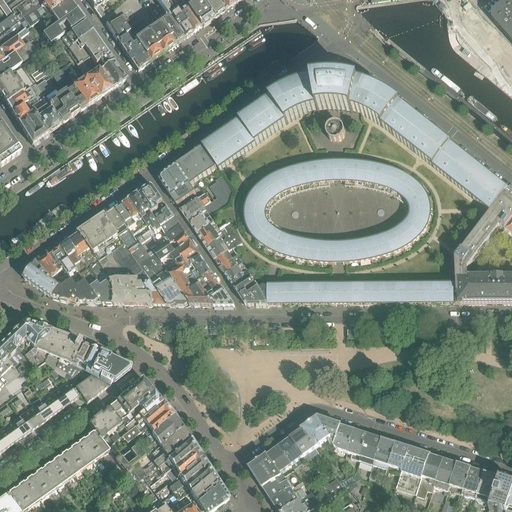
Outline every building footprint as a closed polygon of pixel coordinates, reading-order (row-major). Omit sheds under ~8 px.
[(11,12),(27,0),(18,0),(8,8),(11,12)] [(22,19),(49,0),(28,0),(15,9),(22,19)] [(50,15),(69,2),(68,0),(49,0),(22,19),(23,19),(22,20),(25,23),(30,30),(37,25),(50,15)] [(111,0),(86,0),(90,6),(100,20),(105,17),(99,9),(111,0)] [(192,36),(167,0),(154,0),(159,6),(184,41),(192,36)] [(201,29),(181,0),(167,0),(192,36),(201,29)] [(197,0),(181,0),(201,29),(212,22),(197,0)] [(226,12),(216,0),(197,0),(212,22),(226,12)] [(236,5),(232,0),(216,0),(226,12),(236,5)] [(511,42),(511,3),(510,1),(494,16),(494,22),(511,42)] [(84,22),(78,14),(69,2),(50,15),(58,26),(43,37),(50,47),(63,38),(71,32),(83,22),(84,22)] [(143,54),(151,65),(178,46),(184,41),(159,6),(150,12),(160,25),(135,43),(136,45),(143,54)] [(132,28),(124,15),(106,27),(116,42),(129,34),(127,31),(132,28)] [(0,51),(25,33),(14,16),(0,25),(0,51)] [(108,57),(105,53),(85,24),(62,41),(68,50),(69,50),(72,55),(78,65),(82,62),(89,58),(94,66),(99,63),(104,70),(100,73),(113,91),(126,82),(121,75),(117,70),(113,64),(115,63),(109,55),(108,57)] [(36,57),(29,46),(33,43),(25,33),(0,51),(0,65),(14,56),(21,67),(36,57)] [(136,45),(135,43),(129,34),(116,42),(124,54),(136,45)] [(151,65),(143,54),(136,45),(124,54),(137,74),(151,65)] [(0,81),(20,68),(21,67),(14,56),(0,65),(0,81)] [(113,91),(100,73),(96,68),(90,73),(82,62),(78,65),(76,66),(85,80),(100,100),(113,91)] [(33,88),(24,74),(21,70),(20,68),(0,81),(0,96),(6,105),(22,96),(33,88)] [(66,80),(60,72),(52,78),(58,86),(66,80)] [(100,100),(85,80),(72,88),(73,90),(87,109),(100,100)] [(62,126),(49,108),(42,98),(51,92),(45,83),(36,88),(35,87),(33,88),(22,96),(27,103),(49,135),(62,126)] [(362,114),(371,91),(367,89),(364,88),(359,87),(355,86),(351,85),(348,85),(346,84),(344,84),(340,84),(332,84),(331,84),(323,84),(314,85),(313,85),(308,86),(304,88),(301,88),(308,112),(308,115),(309,115),(312,115),(314,114),(318,113),(318,114),(323,113),(327,113),(332,113),(336,113),(340,113),(345,113),(348,114),(352,115),(353,114),(356,115),(359,116),(361,117),(361,116),(362,116),(363,114),(362,114)] [(274,131),(272,129),(278,125),(279,127),(285,123),(284,122),(292,117),(293,119),(299,116),(299,114),(306,111),(306,113),(308,112),(301,88),(292,92),(283,96),(275,100),(271,103),(203,151),(217,170),(226,164),(227,164),(237,157),(235,155),(248,146),(249,148),(259,141),(258,139),(264,135),(265,137),(274,131)] [(87,109),(73,90),(67,95),(65,93),(54,100),(56,103),(49,108),(62,126),(87,109)] [(508,193),(462,156),(400,107),(398,106),(392,102),(389,99),(384,97),(376,92),(371,91),(362,114),(363,114),(364,114),(364,113),(371,116),(370,118),(376,121),(377,119),(385,125),(384,126),(389,131),(391,128),(403,138),(401,140),(411,148),(412,145),(418,150),(416,152),(425,159),(426,157),(432,161),(430,163),(440,171),(442,169),(454,179),(453,181),(462,188),(463,186),(476,196),(474,198),(483,205),(484,204),(493,211),(508,193)] [(11,113),(27,103),(22,96),(6,105),(11,113)] [(49,135),(27,103),(11,113),(32,147),(49,135)] [(345,134),(345,131),(344,128),(342,126),(340,125),(337,124),(334,125),(332,126),(330,127),(328,129),(327,132),(327,135),(328,137),(329,139),(330,140),(332,142),(334,143),(337,143),(340,142),(342,141),(344,139),(345,136),(345,134)] [(21,154),(9,137),(1,126),(0,126),(0,169),(20,155),(21,154)] [(217,170),(203,151),(178,168),(192,188),(217,170)] [(345,184),(346,164),(343,164),(338,164),(330,164),(328,165),(329,184),(331,184),(338,184),(343,184),(345,184)] [(355,185),(357,165),(353,164),(346,164),(345,184),(347,184),(347,183),(349,183),(351,182),(352,183),(353,184),(355,185)] [(329,184),(328,165),(318,166),(316,166),(319,186),(321,185),(322,184),(323,183),(325,183),(327,184),(327,185),(329,184)] [(365,186),(368,166),(362,165),(357,165),(355,185),(357,185),(357,184),(359,183),(361,183),(363,184),(363,185),(365,186)] [(319,186),(316,166),(310,167),(305,168),(309,187),(311,187),(311,186),(312,185),(313,185),(315,185),(317,185),(317,186),(319,186)] [(375,188),(380,168),(378,168),(370,166),(368,166),(365,186),(367,186),(367,185),(369,185),(371,185),(372,186),(373,187),(375,188)] [(192,188),(178,168),(162,179),(161,183),(178,208),(196,195),(191,188),(192,188)] [(309,187),(305,168),(302,169),(294,171),(299,190),(301,189),(302,188),(303,187),(305,187),(307,187),(307,188),(309,187)] [(385,190),(390,171),(386,170),(380,168),(375,188),(377,188),(379,187),(381,187),(383,188),(383,189),(383,190),(385,190)] [(299,190),(294,171),(286,173),(283,175),(290,193),(292,192),(291,192),(292,191),(293,190),(295,189),(297,190),(299,190)] [(393,193),(401,175),(400,175),(393,172),(390,171),(385,190),(386,191),(386,190),(388,190),(390,190),(391,191),(392,192),(391,192),(393,193)] [(290,193),(283,175),(279,176),(273,179),(282,196),(284,195),(283,195),(284,194),(285,193),(287,192),(288,193),(290,193)] [(400,197),(411,181),(406,178),(401,175),(393,193),(394,194),(394,193),(396,193),(397,194),(398,195),(399,196),(398,196),(400,197)] [(211,204),(206,196),(197,201),(181,212),(191,227),(208,215),(211,219),(230,205),(230,204),(231,199),(233,194),(222,178),(216,183),(217,184),(209,189),(217,199),(213,202),(214,203),(211,204)] [(282,196),(273,179),(267,183),(264,185),(276,201),(277,200),(276,199),(277,198),(278,197),(279,196),(281,196),(281,197),(282,196)] [(406,202),(419,187),(417,185),(412,181),(411,181),(400,197),(401,198),(401,197),(403,198),(404,198),(405,200),(405,201),(406,202)] [(276,201),(264,185),(261,187),(257,191),(256,192),(270,206),(271,205),(270,205),(270,204),(271,202),(272,201),(274,201),(276,201)] [(428,197),(425,193),(421,189),(419,187),(406,202),(406,203),(407,202),(408,203),(409,204),(410,206),(409,206),(409,207),(429,199),(428,197)] [(168,211),(153,189),(149,188),(139,196),(154,220),(168,211)] [(270,206),(256,192),(253,195),(249,199),(247,204),(266,211),(267,210),(266,210),(266,208),(267,207),(269,206),(270,206)] [(468,271),(500,230),(505,234),(505,233),(511,224),(511,196),(508,193),(493,211),(459,256),(458,255),(455,258),(457,287),(457,307),(458,307),(460,307),(469,307),(485,307),(511,306),(511,279),(503,279),(503,278),(501,278),(501,276),(498,276),(498,278),(492,278),(492,279),(474,280),(475,284),(469,284),(468,271)] [(154,220),(139,196),(130,202),(147,228),(150,232),(154,237),(162,232),(160,229),(154,220)] [(432,206),(430,202),(429,199),(409,207),(410,208),(411,208),(411,209),(412,211),(411,212),(411,213),(432,212),(432,211),(432,206)] [(147,228),(130,202),(124,206),(141,233),(147,228)] [(266,211),(247,204),(245,209),(244,213),(244,218),(265,217),(265,216),(264,215),(264,213),(265,212),(266,212),(266,211)] [(141,233),(124,206),(117,211),(131,231),(135,237),(141,233)] [(139,246),(129,232),(131,231),(117,211),(106,218),(140,268),(151,260),(140,245),(139,246)] [(174,220),(168,211),(154,220),(160,229),(174,220)] [(431,221),(432,216),(432,212),(411,213),(411,214),(412,216),(412,217),(410,218),(410,219),(429,226),(431,221)] [(216,227),(211,219),(208,215),(191,227),(199,238),(216,227)] [(248,233),(267,223),(266,222),(265,221),(264,220),(264,218),(265,218),(265,217),(244,218),(244,219),(244,224),(246,228),(248,233)] [(140,268),(106,218),(80,236),(100,266),(109,281),(115,295),(115,308),(154,309),(154,298),(151,298),(140,283),(144,274),(140,268)] [(427,230),(429,226),(410,219),(409,220),(410,220),(410,222),(409,223),(407,224),(407,223),(406,224),(420,238),(423,235),(427,230)] [(166,238),(180,228),(174,220),(160,229),(162,232),(166,238)] [(256,242),(270,228),(270,227),(269,228),(268,227),(267,226),(266,224),(267,224),(267,223),(248,233),(251,237),(255,241),(256,242)] [(420,238),(406,224),(405,225),(406,225),(406,226),(405,228),(404,229),(402,229),(400,229),(412,245),(414,243),(419,239),(420,238)] [(208,251),(234,234),(228,226),(219,231),(216,227),(199,238),(208,251)] [(196,283),(192,276),(186,267),(182,261),(171,246),(185,236),(180,228),(166,238),(156,245),(152,239),(154,237),(150,232),(138,241),(140,245),(151,260),(140,268),(144,274),(168,309),(208,309),(192,285),(196,283)] [(265,249),(276,233),(275,232),(273,232),(272,231),(271,230),(271,229),(270,228),(256,242),(260,245),(265,249)] [(412,245),(400,229),(399,230),(400,231),(399,232),(398,233),(397,234),(395,234),(395,233),(394,234),(403,250),(409,247),(412,245)] [(275,254),(283,237),(282,236),(282,237),(280,237),(279,236),(278,235),(277,234),(278,234),(276,233),(265,249),(271,252),(275,254)] [(212,258),(239,240),(234,234),(208,251),(212,258)] [(403,250),(394,234),(392,234),(393,235),(392,236),(391,237),(389,237),(388,237),(386,237),(392,255),(396,254),(403,250)] [(100,266),(80,236),(71,243),(80,257),(78,258),(88,274),(100,266)] [(196,252),(185,236),(171,246),(182,261),(196,252)] [(286,259),(291,240),(290,239),(289,240),(288,240),(286,240),(285,239),(284,238),(285,237),(283,237),(275,254),(277,255),(284,258),(286,259)] [(392,255),(386,237),(384,238),(385,238),(384,239),(383,240),(381,241),(379,240),(377,240),(382,259),(389,256),(392,255)] [(215,263),(233,251),(234,252),(243,246),(239,240),(212,258),(215,263)] [(296,262),(301,242),(299,242),(297,243),(295,243),(293,242),(293,241),(293,240),(291,240),(286,259),(291,260),(296,262)] [(382,259),(377,240),(375,241),(374,242),(372,243),(371,243),(369,243),(369,242),(367,243),(371,262),(374,261),(382,259)] [(308,264),(311,244),(309,244),(307,245),(305,245),(303,244),(303,243),(301,242),(296,262),(299,262),(308,264)] [(88,274),(78,258),(80,257),(71,243),(62,249),(71,261),(79,273),(83,278),(88,274)] [(371,262),(367,243),(365,243),(365,244),(364,244),(363,245),(361,245),(359,245),(359,244),(357,244),(360,264),(366,263),(371,262)] [(319,265),(321,245),(319,245),(319,246),(317,247),(315,247),(313,246),(313,245),(313,244),(311,244),(308,264),(315,265),(319,265)] [(360,264),(357,244),(355,245),(354,246),(353,247),(351,247),(349,246),(349,245),(347,246),(348,265),(358,264),(360,264)] [(331,266),(331,246),(329,246),(327,247),(325,248),(324,247),(323,246),(321,245),(319,265),(324,266),(331,266)] [(348,265),(347,246),(345,246),(340,246),(333,246),(331,246),(331,266),(333,266),(341,266),(346,265),(348,265)] [(71,261),(62,249),(50,257),(59,269),(71,261)] [(221,271),(239,259),(234,252),(233,251),(215,263),(221,271)] [(186,267),(200,258),(196,252),(182,261),(186,267)] [(79,273),(71,261),(59,269),(50,257),(38,266),(59,287),(72,278),(79,273)] [(192,276),(206,267),(200,258),(186,267),(192,276)] [(226,278),(244,267),(239,259),(221,271),(226,278)] [(61,289),(59,287),(38,266),(34,270),(33,270),(32,271),(33,271),(26,281),(25,280),(25,281),(26,282),(33,286),(32,287),(33,288),(34,287),(35,288),(38,290),(44,294),(44,295),(45,296),(45,295),(52,300),(51,301),(53,301),(61,289)] [(115,295),(109,281),(100,266),(88,274),(83,278),(103,308),(115,308),(115,295)] [(198,285),(212,275),(206,267),(192,276),(196,283),(198,285)] [(230,285),(248,274),(244,267),(226,278),(230,285)] [(103,308),(83,278),(79,273),(72,278),(59,287),(61,289),(72,297),(83,307),(103,308)] [(168,309),(144,274),(140,283),(151,298),(154,298),(154,309),(168,309)] [(235,291),(253,280),(252,279),(248,274),(230,285),(235,291)] [(203,293),(218,283),(212,275),(198,285),(203,293)] [(268,308),(258,288),(253,280),(235,291),(245,307),(249,309),(268,308)] [(214,309),(209,302),(203,293),(198,285),(196,283),(192,285),(208,309),(214,309)] [(224,293),(218,283),(203,293),(209,302),(224,293)] [(403,307),(403,287),(394,288),(394,307),(403,307)] [(412,307),(412,287),(403,287),(403,307),(412,307)] [(421,307),(421,287),(412,287),(412,307),(421,307)] [(430,307),(430,287),(421,287),(421,307),(430,307)] [(439,307),(439,287),(430,287),(430,307),(439,307)] [(448,307),(448,287),(439,287),(439,307),(448,307)] [(457,307),(457,287),(448,287),(448,307),(457,307)] [(272,295),(267,288),(258,288),(268,308),(272,308),(272,295)] [(277,288),(267,288),(272,295),(272,308),(277,308),(277,288)] [(286,308),(286,288),(277,288),(277,308),(286,308)] [(295,308),(295,288),(286,288),(286,308),(295,308)] [(304,308),(304,288),(295,288),(295,308),(304,308)] [(313,308),(313,288),(304,288),(304,308),(313,308)] [(322,308),(322,288),(313,288),(313,308),(322,308)] [(331,308),(331,288),(322,288),(322,308),(331,308)] [(340,308),(340,288),(331,288),(331,308),(340,308)] [(349,308),(349,288),(341,288),(340,288),(340,308),(342,308),(349,308)] [(358,308),(358,288),(349,288),(349,308),(358,308)] [(367,307),(367,288),(358,288),(358,308),(367,307)] [(376,307),(376,288),(367,288),(367,307),(376,307)] [(385,307),(385,288),(376,288),(376,307),(385,307)] [(394,307),(394,288),(385,288),(385,307),(394,307)] [(83,307),(72,297),(61,289),(53,301),(74,307),(81,307),(83,307)] [(235,309),(224,293),(209,302),(214,309),(235,309)] [(36,348),(53,334),(27,325),(27,326),(25,325),(23,326),(22,327),(5,342),(14,352),(16,350),(21,354),(16,359),(18,363),(30,355),(36,348)] [(324,332),(316,332),(316,340),(325,340),(324,332)] [(356,332),(347,332),(347,341),(356,340),(356,332)] [(71,367),(81,348),(82,345),(81,345),(66,339),(58,335),(53,334),(36,348),(30,355),(18,363),(26,374),(29,377),(44,365),(63,380),(71,386),(73,383),(79,372),(71,367)] [(18,363),(16,359),(14,356),(15,355),(15,354),(14,354),(14,353),(14,352),(5,342),(0,347),(0,378),(0,379),(12,367),(13,368),(18,363)] [(79,372),(80,371),(92,350),(82,345),(81,348),(71,367),(79,372)] [(89,376),(101,354),(100,354),(97,353),(97,352),(92,350),(80,371),(89,376)] [(110,358),(101,354),(89,376),(111,387),(113,383),(115,384),(130,372),(129,372),(129,368),(110,358)] [(90,378),(84,376),(81,374),(78,378),(85,382),(90,378)] [(86,406),(107,390),(90,381),(77,390),(73,386),(70,389),(73,393),(77,400),(80,398),(86,406)] [(143,404),(154,395),(154,394),(153,394),(143,382),(142,381),(141,382),(132,390),(136,395),(139,399),(143,404)] [(77,400),(73,393),(70,389),(67,385),(58,391),(69,407),(70,406),(70,405),(76,401),(78,400),(77,400)] [(131,403),(129,401),(136,395),(132,390),(116,403),(122,410),(131,403)] [(69,407),(58,391),(50,397),(61,412),(62,412),(62,411),(68,407),(69,407)] [(143,404),(139,399),(136,395),(129,401),(131,403),(122,410),(127,417),(128,417),(138,409),(143,404)] [(128,434),(163,405),(154,395),(143,404),(138,409),(143,415),(142,417),(140,415),(134,421),(124,429),(128,434)] [(61,412),(50,397),(42,403),(53,418),(54,418),(53,417),(60,413),(61,412)] [(53,418),(42,403),(41,403),(40,401),(31,407),(33,409),(43,424),(44,425),(45,424),(45,423),(51,419),(53,418)] [(127,417),(122,410),(116,403),(108,409),(119,424),(127,417)] [(141,435),(168,411),(163,405),(128,434),(122,439),(127,445),(141,435)] [(43,424),(33,409),(20,418),(31,434),(32,433),(31,433),(38,429),(39,428),(39,427),(43,424)] [(121,426),(119,424),(108,409),(87,425),(94,434),(95,435),(101,443),(121,426)] [(147,439),(174,417),(168,411),(141,435),(142,436),(144,435),(147,439)] [(152,457),(183,431),(174,417),(147,439),(152,446),(149,448),(142,454),(145,457),(150,454),(152,457)] [(31,434),(20,418),(11,424),(22,440),(23,439),(29,435),(31,434)] [(334,449),(341,429),(341,428),(318,420),(316,422),(330,441),(329,442),(334,449)] [(330,441),(316,422),(302,432),(303,433),(316,451),(329,442),(330,441)] [(22,440),(11,424),(3,430),(14,446),(15,445),(21,441),(22,440)] [(347,455),(355,433),(341,429),(334,449),(331,451),(332,454),(334,453),(336,451),(338,453),(347,455)] [(14,446),(3,430),(0,432),(0,443),(6,452),(7,451),(6,451),(13,446),(13,447),(14,446)] [(157,471),(190,442),(183,431),(152,457),(155,460),(153,465),(157,471)] [(316,451),(303,433),(290,442),(304,460),(307,464),(319,456),(316,451)] [(361,460),(368,438),(355,433),(347,455),(348,456),(348,455),(353,457),(351,462),(360,465),(361,460)] [(109,454),(101,443),(95,435),(93,436),(92,435),(87,439),(88,440),(84,443),(83,442),(78,445),(79,446),(77,447),(91,467),(109,454)] [(114,444),(120,439),(116,435),(110,440),(114,444)] [(372,469),(381,442),(368,438),(361,460),(360,465),(367,467),(372,469)] [(163,479),(196,451),(190,442),(157,471),(163,479)] [(304,460),(290,442),(279,450),(292,468),(304,460)] [(389,469),(395,447),(381,442),(372,469),(379,471),(377,475),(386,478),(388,473),(389,469)] [(402,473),(409,451),(395,446),(395,447),(389,469),(388,473),(389,473),(389,475),(393,476),(395,476),(399,477),(401,478),(402,473)] [(91,467),(77,447),(76,448),(75,448),(70,451),(71,452),(66,455),(66,454),(61,458),(61,459),(59,460),(74,479),(91,467)] [(139,481),(131,471),(130,470),(145,457),(142,454),(137,447),(123,458),(116,463),(126,475),(132,484),(141,496),(142,495),(146,491),(139,481)] [(292,468),(279,450),(267,458),(280,477),(292,468)] [(155,497),(201,460),(196,451),(163,479),(160,481),(159,481),(149,489),(155,497)] [(416,499),(430,457),(409,451),(402,473),(401,478),(399,477),(397,484),(399,485),(397,491),(416,498),(416,499)] [(116,463),(123,458),(119,453),(117,455),(115,456),(116,456),(113,459),(116,463)] [(435,490),(444,462),(430,458),(431,458),(430,457),(416,499),(425,502),(428,494),(433,496),(435,490)] [(280,477),(267,458),(249,470),(263,491),(264,491),(282,479),(280,477)] [(74,479),(59,460),(58,461),(58,460),(53,464),(53,465),(49,468),(48,467),(43,470),(44,471),(42,472),(57,492),(74,479)] [(173,496),(207,468),(201,460),(155,497),(161,505),(173,496)] [(450,489),(458,467),(444,462),(435,490),(448,495),(450,489)] [(464,493),(471,471),(458,467),(450,489),(464,493)] [(179,503),(212,477),(207,468),(173,496),(179,503)] [(477,498),(485,475),(471,471),(464,493),(477,498)] [(57,492),(42,472),(41,473),(40,472),(35,476),(36,477),(32,480),(31,479),(26,483),(27,484),(25,485),(40,504),(57,492)] [(149,482),(157,476),(154,473),(143,481),(148,487),(151,485),(149,482)] [(491,503),(499,480),(485,475),(477,498),(491,503)] [(183,511),(191,506),(218,485),(212,477),(179,503),(177,504),(182,511),(183,511)] [(272,504),(292,491),(283,478),(282,479),(264,491),(272,504)] [(128,479),(120,485),(123,488),(131,482),(128,479)] [(345,492),(357,484),(354,481),(352,479),(340,486),(344,491),(345,492)] [(506,511),(508,508),(511,495),(511,483),(499,480),(491,503),(490,508),(488,511),(506,511)] [(340,486),(339,484),(337,481),(325,489),(332,500),(344,491),(340,486)] [(28,511),(40,504),(25,485),(23,486),(23,485),(18,489),(18,490),(7,498),(18,511),(28,511)] [(226,504),(227,500),(218,485),(191,506),(195,511),(214,511),(225,505),(226,504)] [(166,511),(167,511),(164,509),(163,510),(162,508),(161,508),(155,499),(148,490),(146,491),(142,495),(146,501),(150,498),(152,501),(148,505),(153,511),(166,511)] [(277,511),(285,511),(307,498),(303,490),(295,495),(292,491),(272,504),(277,511)] [(0,511),(18,511),(7,498),(0,502),(0,511)] [(312,511),(315,510),(307,498),(285,511),(312,511)]
